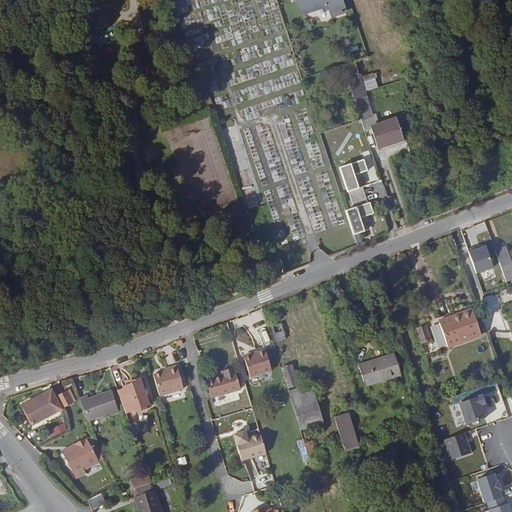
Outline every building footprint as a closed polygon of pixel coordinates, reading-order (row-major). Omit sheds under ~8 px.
[(345,12),(341,0),(296,0),(302,15),(328,6),(332,17),(345,12)] [(378,88),(368,57),(367,57),(342,66),(354,100),(366,96),(364,92),(378,88)] [(372,116),(366,96),(354,100),(364,131),(371,129),(370,127),(378,124),(375,115),(372,116)] [(403,140),(395,119),(378,124),(370,127),(371,129),(377,149),(403,140)] [(358,188),(354,175),(367,171),(363,160),(339,168),(347,192),(348,192),(353,208),(367,203),(362,187),(358,188)] [(283,203),(286,215),(297,212),(293,200),(283,203)] [(360,218),(373,214),(369,203),(345,211),(355,239),(355,241),(357,245),(362,243),(359,233),(364,231),(360,218)] [(478,275),(496,268),(487,245),(469,252),(478,275)] [(301,262),(295,248),(281,253),(286,268),(301,262)] [(480,335),(471,310),(438,321),(448,347),(480,335)] [(285,339),(281,324),(271,327),(275,342),(285,339)] [(430,341),(425,325),(416,328),(421,344),(430,341)] [(271,371),(265,351),(256,353),(257,355),(244,359),(249,378),(271,371)] [(400,372),(394,354),(375,360),(382,381),(401,375),(400,372)] [(382,381),(375,360),(358,365),(365,387),(382,381)] [(183,388),(176,365),(167,368),(167,370),(164,371),(170,392),(183,388)] [(296,378),(292,365),(281,368),(285,381),(296,378)] [(240,390),(234,368),(221,371),(222,376),(206,381),(211,398),(240,390)] [(170,392),(164,371),(162,372),(153,375),(159,395),(170,392)] [(123,389),(117,391),(126,414),(135,411),(136,413),(146,409),(146,407),(149,405),(139,378),(132,381),(132,383),(129,384),(122,386),(123,389)] [(299,388),(296,378),(285,381),(288,392),(299,388)] [(315,397),(311,385),(288,392),(292,404),(315,397)] [(62,409),(52,389),(21,406),(31,425),(62,409)] [(118,411),(111,390),(88,398),(87,395),(79,398),(88,421),(118,411)] [(74,402),(68,391),(56,397),(62,408),(74,402)] [(482,396),(458,405),(466,426),(485,419),(480,406),(485,404),(482,396)] [(323,423),(315,397),(292,404),(300,430),(323,423)] [(358,449),(347,413),(334,417),(345,453),(358,449)] [(48,430),(51,437),(67,430),(64,423),(48,430)] [(317,459),(308,430),(300,432),(305,447),(309,461),(317,459)] [(241,461),(266,454),(260,435),(247,439),(245,432),(233,435),(241,461)] [(443,441),(448,457),(469,450),(463,433),(443,441)] [(99,462),(86,437),(74,444),(75,447),(63,454),(70,469),(72,468),(78,477),(86,473),(85,470),(99,462)] [(63,454),(75,447),(74,444),(61,451),(63,454)] [(309,461),(305,447),(300,448),(304,463),(309,461)] [(472,475),(482,504),(484,504),(499,499),(494,484),(495,483),(492,475),(491,476),(488,469),(472,475)] [(160,511),(152,483),(144,485),(145,490),(146,493),(134,497),(138,511),(160,511)] [(101,494),(89,500),(94,510),(106,504),(101,494)] [(499,499),(484,504),(487,511),(507,511),(505,504),(503,505),(500,498),(499,499)]
